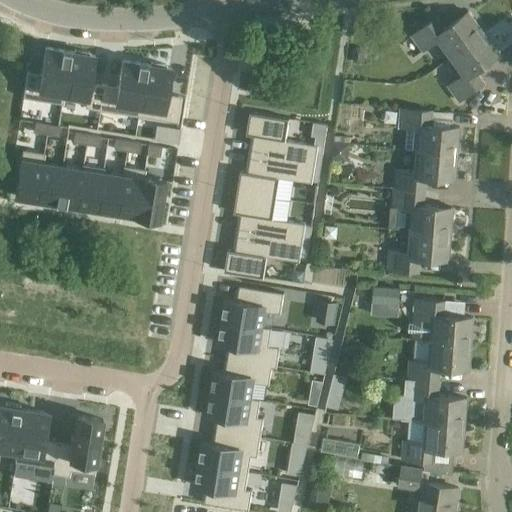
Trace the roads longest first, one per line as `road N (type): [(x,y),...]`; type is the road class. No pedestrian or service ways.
road 1 (residential): [(151,387),(170,374),(178,350),(224,11)]
road 2 (residential): [(495,482),(511,269)]
road 3 (unclassified): [(207,14),(71,18),(14,0)]
road 4 (residential): [(151,387),(0,361)]
road 5 (residential): [(126,511),(151,387)]
